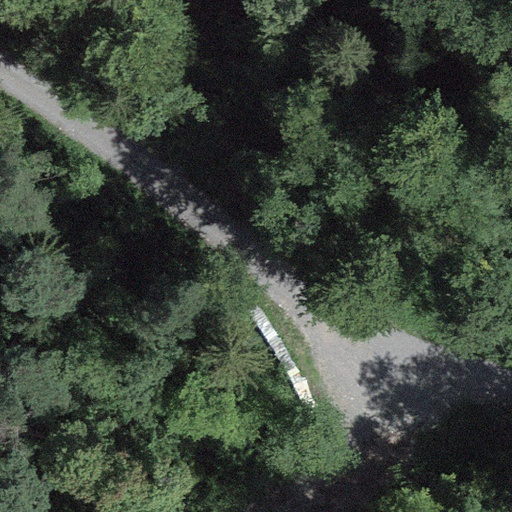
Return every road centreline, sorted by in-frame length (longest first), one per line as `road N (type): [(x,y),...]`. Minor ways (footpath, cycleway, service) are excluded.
road 1 (track): [(0,32),(194,161),(256,244),(375,374),(511,398)]
road 2 (track): [(375,374),(253,511)]
